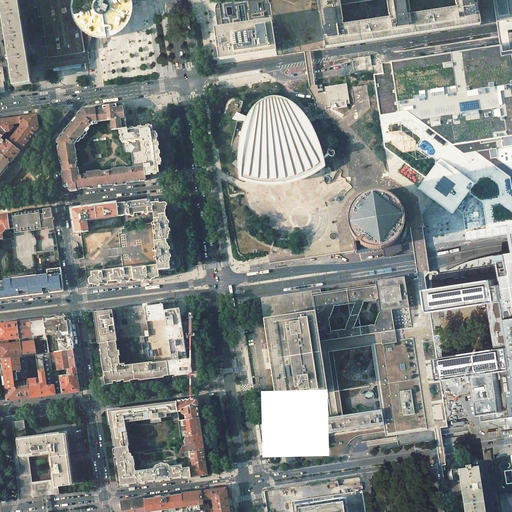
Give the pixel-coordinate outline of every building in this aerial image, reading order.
[(2,0),(15,84),(30,82),(23,37),(16,0),(2,0)] [(36,0),(47,67),(67,64),(87,61),(86,59),(88,58),(88,50),(92,37),(89,35),(83,32),(80,29),(77,26),(75,22),(73,18),(72,14),(72,10),(72,6),(72,1),(72,0),(36,0)] [(72,0),(72,1),(72,6),(72,10),(72,14),(73,18),(75,22),(77,26),(80,29),(83,32),(89,35),(92,37),(97,38),(101,39),(105,38),(110,38),(114,36),(118,35),(121,32),(125,29),(127,26),(130,22),(131,18),(133,14),(133,10),(133,6),(133,2),(132,0),(72,0)] [(219,61),(277,51),(272,20),(274,20),(270,0),(242,0),(243,4),(244,4),(247,24),(241,25),(238,5),(239,5),(237,0),(235,0),(219,3),(218,3),(216,4),(215,5),(214,8),(214,10),(216,9),(218,20),(216,20),(217,28),(214,29),(219,61)] [(238,5),(241,25),(247,24),(244,4),(243,4),(242,0),(237,0),(239,5),(238,5)] [(270,0),(274,20),(272,20),(277,51),(278,55),(303,53),(306,52),(308,52),(325,49),(321,18),(320,12),(319,12),(317,0),(270,0)] [(317,0),(319,12),(320,12),(321,18),(325,49),(481,25),(476,0),(317,0)] [(511,0),(493,0),(497,23),(498,37),(500,47),(498,47),(427,58),(381,64),(383,74),(376,76),(386,149),(426,179),(420,187),(427,192),(434,197),(451,210),(452,209),(455,206),(463,212),(465,228),(466,235),(467,240),(511,232),(511,249),(501,251),(502,254),(503,261),(505,277),(511,321),(511,0)] [(476,0),(481,25),(497,23),(493,0),(476,0)] [(346,84),(325,87),(325,88),(325,92),(328,107),(332,107),(332,110),(347,108),(346,105),(349,104),(346,84)] [(320,176),(329,169),(329,168),(327,156),(325,151),(320,138),(316,130),(312,122),(310,118),(306,112),(302,108),(299,106),(291,102),(284,98),(275,97),(268,99),(261,103),(253,111),(247,126),(244,137),(244,139),(242,150),(242,165),(243,183),(253,186),(264,187),(275,188),(286,187),(298,185),(310,181),(320,176)] [(120,111),(122,122),(112,123),(111,123),(111,122),(112,130),(119,129),(127,128),(126,122),(127,122),(124,104),(123,104),(96,107),(97,108),(96,108),(96,112),(112,110),(112,111),(114,111),(114,110),(118,109),(120,111)] [(115,177),(115,181),(111,181),(109,183),(83,187),(80,187),(72,188),(67,184),(65,170),(66,170),(65,167),(64,167),(60,141),(69,130),(70,130),(71,129),(79,136),(79,138),(77,141),(77,142),(79,142),(81,140),(83,139),(84,137),(84,136),(86,136),(87,134),(87,132),(89,130),(89,128),(88,127),(86,130),(84,131),(75,124),(76,123),(75,122),(82,114),(86,113),(96,112),(96,108),(96,107),(84,109),(58,141),(65,186),(71,191),(138,182),(138,180),(134,181),(134,180),(124,181),(124,176),(120,176),(119,169),(113,170),(113,177),(115,177)] [(112,110),(96,112),(97,122),(111,120),(111,121),(111,122),(111,123),(112,123),(122,122),(120,111),(118,109),(114,110),(114,111),(112,111),(112,110)] [(86,113),(82,114),(75,122),(76,123),(75,124),(84,131),(86,130),(88,127),(89,128),(91,125),(90,124),(91,123),(98,122),(97,122),(96,112),(86,113)] [(37,115),(20,117),(21,123),(20,123),(21,126),(12,137),(10,136),(7,140),(9,141),(21,151),(39,128),(37,115)] [(0,134),(3,137),(6,132),(10,132),(14,127),(14,124),(19,124),(20,123),(21,123),(20,117),(0,119),(0,134)] [(145,140),(149,165),(144,166),(146,176),(151,175),(151,174),(151,172),(153,172),(153,173),(160,173),(159,166),(161,166),(156,132),(153,132),(152,126),(150,126),(137,128),(134,128),(130,129),(128,129),(127,128),(119,129),(120,135),(122,135),(121,137),(120,137),(121,141),(122,141),(123,143),(145,140)] [(65,170),(67,184),(72,188),(80,187),(79,186),(82,186),(83,187),(109,183),(111,181),(115,181),(115,177),(113,177),(113,170),(109,171),(109,172),(107,172),(107,171),(101,171),(87,173),(87,174),(87,176),(84,176),(84,175),(80,176),(79,170),(78,171),(77,168),(76,166),(77,166),(76,163),(78,162),(75,148),(74,148),(74,146),(75,144),(77,141),(79,138),(79,136),(71,129),(70,130),(69,130),(60,141),(64,167),(65,167),(66,170),(65,170)] [(7,140),(0,148),(0,152),(11,162),(12,163),(21,151),(9,141),(7,140)] [(132,152),(141,151),(140,142),(130,143),(132,152)] [(0,177),(3,174),(9,166),(8,165),(11,162),(0,152),(0,177)] [(124,181),(134,180),(134,181),(138,180),(138,182),(145,181),(146,179),(146,176),(144,166),(131,168),(131,169),(129,170),(129,169),(126,169),(126,168),(119,169),(120,176),(124,176),(124,181)] [(325,173),(323,178),(324,185),(327,184),(330,183),(331,182),(337,171),(335,172),(332,172),(329,169),(325,173)] [(393,199),(396,201),(397,202),(399,205),(401,209),(403,213),(404,217),(404,222),(404,223),(410,223),(410,220),(414,220),(413,213),(413,210),(411,205),(409,202),(406,198),(404,195),(400,192),(395,189),(389,197),(391,197),(393,199)] [(389,197),(389,196),(385,195),(380,194),(376,194),(371,194),(367,195),(363,197),(359,200),(356,203),(353,206),(351,210),(350,214),(349,219),(349,223),(349,228),(351,232),(353,236),(356,240),(359,243),(362,245),(366,247),(371,249),(375,249),(380,249),(384,248),(388,247),(392,244),(396,242),(399,238),(401,235),(403,230),(404,226),(404,223),(404,222),(404,217),(403,213),(401,209),(399,205),(397,202),(396,201),(393,199),(391,197),(389,197)] [(168,242),(167,239),(168,239),(170,237),(169,235),(170,234),(170,232),(171,230),(171,228),(170,228),(169,227),(170,226),(170,225),(169,224),(170,222),(170,221),(168,219),(168,217),(167,216),(166,213),(166,210),(167,208),(167,206),(168,205),(167,203),(166,202),(160,202),(160,201),(152,202),(152,201),(152,200),(151,199),(150,199),(149,199),(148,199),(148,200),(148,199),(129,201),(129,202),(128,201),(127,201),(126,202),(126,203),(126,202),(118,203),(119,215),(130,214),(130,215),(132,216),(134,216),(136,215),(137,215),(139,215),(139,213),(142,213),(142,214),(144,214),(145,213),(146,214),(148,214),(150,212),(154,212),(155,218),(155,221),(154,221),(153,223),(153,225),(156,224),(156,230),(154,230),(154,232),(155,233),(157,233),(157,240),(155,240),(158,264),(133,267),(133,266),(125,267),(125,268),(124,267),(123,267),(122,268),(122,267),(114,268),(103,269),(103,270),(102,270),(101,270),(100,270),(100,271),(99,270),(92,271),(93,276),(91,276),(89,278),(90,282),(91,283),(93,283),(95,284),(97,284),(98,285),(100,285),(101,284),(101,283),(102,283),(102,284),(103,284),(104,284),(105,283),(106,284),(108,284),(109,282),(109,281),(112,281),(118,280),(118,281),(120,282),(122,282),(123,280),(124,281),(125,281),(126,281),(126,280),(128,281),(130,281),(131,279),(131,278),(134,278),(134,279),(137,279),(139,280),(141,280),(143,281),(144,281),(145,279),(146,279),(147,279),(148,279),(149,278),(150,280),(152,280),(153,278),(155,278),(156,276),(160,276),(159,270),(161,270),(171,268),(170,261),(171,260),(171,258),(172,256),(172,254),(170,253),(171,253),(171,252),(171,251),(170,250),(171,249),(171,248),(171,247),(169,245),(169,243),(168,242)] [(118,202),(72,208),(76,232),(90,230),(88,220),(119,216),(119,215),(118,203),(118,202)] [(39,215),(40,222),(41,229),(54,227),(52,214),(47,215),(46,209),(43,209),(39,210),(39,212),(38,212),(39,215)] [(12,213),(13,222),(14,226),(40,222),(39,215),(38,212),(33,213),(31,214),(22,216),(20,215),(18,215),(16,215),(16,213),(12,213)] [(5,230),(8,229),(10,229),(10,226),(8,214),(0,215),(0,239),(3,239),(2,233),(5,231),(5,230)] [(32,230),(41,229),(40,222),(14,226),(10,226),(10,229),(14,228),(15,232),(22,231),(32,230)] [(158,264),(155,240),(154,232),(154,230),(153,225),(153,223),(153,222),(124,227),(124,229),(121,229),(122,233),(119,233),(123,267),(124,267),(125,268),(125,267),(133,266),(133,267),(158,264)] [(34,242),(32,230),(22,231),(24,243),(34,242)] [(11,233),(16,273),(35,271),(32,252),(35,252),(34,242),(24,243),(22,231),(15,232),(11,233)] [(56,263),(56,260),(57,260),(59,257),(58,249),(43,251),(44,257),(40,257),(42,270),(58,268),(58,265),(56,263)] [(171,260),(170,261),(171,268),(161,270),(162,271),(176,269),(174,257),(171,258),(171,260)] [(62,279),(60,268),(51,269),(51,274),(52,277),(52,279),(52,280),(62,279)] [(54,292),(52,280),(52,279),(52,277),(51,274),(51,269),(47,270),(48,274),(38,275),(37,276),(37,277),(34,277),(36,294),(46,293),(54,292)] [(377,299),(379,312),(390,310),(408,307),(405,280),(404,276),(374,281),(375,284),(377,299)] [(17,297),(36,294),(34,277),(15,280),(17,297)] [(331,417),(336,416),(343,415),(333,351),(371,346),(381,409),(382,410),(384,425),(385,437),(434,429),(440,428),(447,427),(425,277),(417,278),(405,280),(408,307),(412,328),(393,331),(388,331),(320,341),(328,393),(331,417)] [(511,370),(511,321),(505,277),(471,282),(432,288),(436,311),(492,303),(499,349),(442,358),(444,377),(476,373),(482,415),(502,412),(497,373),(511,370)] [(0,281),(0,298),(17,297),(15,280),(11,280),(11,279),(10,278),(4,279),(4,281),(0,281)] [(63,291),(62,279),(52,280),(54,292),(63,291)] [(359,315),(364,302),(377,299),(375,284),(322,293),(313,294),(315,310),(320,341),(388,331),(393,331),(390,310),(379,312),(375,324),(360,326),(359,315)] [(264,318),(276,401),(300,397),(309,396),(328,393),(320,341),(315,310),(313,294),(322,293),(321,289),(261,298),(264,318)] [(188,357),(180,307),(165,309),(164,303),(145,305),(147,320),(167,318),(173,360),(167,360),(169,375),(193,372),(191,357),(188,357)] [(98,343),(101,342),(117,340),(118,340),(145,336),(150,336),(147,321),(147,320),(145,305),(123,307),(94,311),(98,343)] [(408,307),(390,310),(393,331),(412,328),(408,307)] [(73,349),(69,321),(66,318),(63,316),(44,318),(46,334),(46,335),(54,334),(57,352),(73,349)] [(31,320),(33,336),(37,336),(38,337),(39,337),(38,336),(42,335),(46,334),(44,318),(31,320)] [(173,360),(167,318),(147,320),(147,321),(150,336),(145,336),(147,357),(153,356),(154,362),(167,360),(173,360)] [(31,320),(18,322),(20,338),(20,342),(22,357),(26,356),(36,355),(34,340),(33,336),(31,320)] [(0,340),(10,340),(20,338),(18,322),(0,323),(0,340)] [(48,349),(47,338),(46,335),(46,334),(42,335),(43,338),(41,338),(41,339),(34,340),(36,355),(49,353),(48,349)] [(10,340),(0,340),(0,349),(1,359),(7,359),(9,358),(15,357),(22,357),(20,342),(10,344),(10,340)] [(121,363),(119,354),(121,354),(120,349),(118,350),(117,340),(101,342),(102,353),(101,353),(104,371),(105,371),(126,369),(126,364),(125,363),(121,363)] [(54,352),(49,353),(50,357),(55,357),(56,359),(54,359),(55,360),(56,360),(57,370),(58,370),(66,369),(67,369),(69,368),(76,367),(73,349),(57,352),(54,352)] [(59,384),(58,377),(56,377),(53,377),(52,371),(50,357),(49,353),(36,355),(39,374),(29,376),(27,376),(27,379),(27,381),(30,398),(38,397),(53,395),(60,394),(59,384)] [(3,371),(5,389),(16,388),(15,383),(15,381),(27,379),(27,376),(29,376),(26,356),(22,357),(15,357),(9,358),(7,359),(7,362),(2,363),(2,364),(3,364),(3,365),(4,365),(5,365),(6,370),(3,371)] [(153,361),(133,363),(135,379),(140,378),(140,379),(165,376),(165,375),(169,375),(167,360),(154,362),(153,362),(153,361)] [(131,379),(135,379),(133,363),(126,364),(126,369),(105,371),(106,375),(105,375),(106,384),(114,383),(114,381),(117,380),(117,381),(122,381),(122,380),(125,379),(125,381),(132,381),(131,379)] [(59,384),(60,394),(63,394),(80,391),(76,367),(69,368),(67,369),(68,372),(69,372),(69,375),(60,376),(60,377),(58,377),(59,384)] [(502,412),(482,415),(483,421),(500,419),(511,416),(511,370),(497,373),(502,412)] [(19,399),(30,398),(27,381),(15,383),(16,388),(5,389),(7,401),(19,399)] [(300,397),(303,421),(313,420),(309,396),(300,397)] [(303,421),(300,397),(276,401),(284,452),(326,445),(324,434),(303,437),(301,421),(303,421)] [(196,398),(176,401),(176,402),(178,412),(182,411),(182,413),(184,414),(184,416),(185,415),(186,420),(199,418),(196,398)] [(116,463),(120,486),(137,484),(135,472),(136,471),(136,470),(135,469),(132,454),(129,454),(128,445),(129,445),(125,422),(151,419),(152,423),(162,421),(161,418),(171,416),(171,413),(178,412),(176,402),(158,404),(158,403),(151,404),(151,405),(108,410),(114,446),(115,446),(115,447),(116,447),(116,448),(115,448),(115,449),(115,454),(115,458),(116,457),(117,463),(116,463)] [(331,417),(313,420),(303,421),(301,421),(303,437),(324,434),(326,434),(384,425),(382,410),(343,415),(336,416),(331,417)] [(202,434),(199,418),(186,420),(181,420),(183,437),(186,436),(202,434)] [(58,486),(72,485),(68,459),(65,433),(26,438),(24,420),(13,422),(14,425),(10,426),(16,472),(20,500),(34,498),(34,497),(45,495),(57,494),(59,494),(58,486)] [(180,453),(188,452),(191,451),(204,449),(202,434),(186,436),(184,441),(182,446),(180,453)] [(204,449),(191,451),(191,455),(192,459),(189,459),(190,462),(192,461),(206,460),(204,449)] [(511,456),(495,459),(501,496),(511,494),(511,456)] [(208,474),(206,461),(200,462),(199,464),(192,464),(193,466),(190,467),(191,477),(208,474)] [(137,484),(191,477),(190,467),(190,466),(183,467),(182,464),(169,466),(167,465),(166,463),(164,463),(163,462),(162,462),(161,462),(160,463),(159,464),(157,464),(157,466),(156,468),(136,470),(136,471),(135,472),(137,484)] [(485,511),(478,465),(458,469),(464,511),(485,511)] [(364,511),(360,477),(292,487),(295,511),(364,511)] [(226,488),(202,491),(203,499),(212,498),(214,507),(214,508),(229,506),(226,488)] [(202,491),(182,493),(184,511),(204,509),(203,505),(203,502),(203,499),(202,491)] [(184,511),(182,493),(145,499),(146,511),(184,511)] [(146,511),(145,499),(121,502),(122,511),(146,511)]
